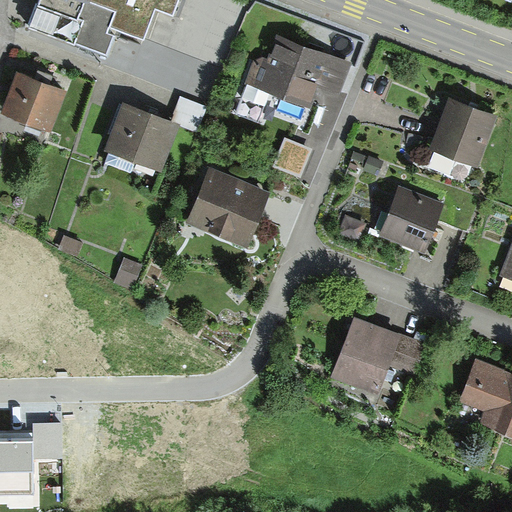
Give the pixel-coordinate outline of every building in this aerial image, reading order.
[(32,0),(24,26),(106,54),(113,31),(145,41),(155,9),(173,16),(178,0),(32,0)] [(255,58),(247,80),(305,102),(313,81),(333,88),(344,62),(281,38),(271,64),(255,58)] [(66,92),(18,73),(2,113),(50,132),(66,92)] [(208,106),(181,96),(171,121),(179,124),(198,131),(208,106)] [(452,101),(434,144),(472,160),(490,117),(452,101)] [(171,121),(123,103),(105,150),(161,172),(179,124),(171,121)] [(283,156),(305,163),(313,138),(291,131),(283,156)] [(264,193),(209,170),(190,217),(244,240),(264,193)] [(379,229),(420,246),(437,205),(396,188),(379,229)] [(511,243),(502,275),(511,278),(511,243)] [(419,345),(356,319),(332,376),(375,394),(380,380),(400,389),(419,345)] [(511,375),(477,362),(462,401),(489,411),(485,420),(511,430),(511,375)] [(32,441),(0,441),(0,492),(33,492),(33,458),(63,458),(62,422),(32,422),(32,441)]
